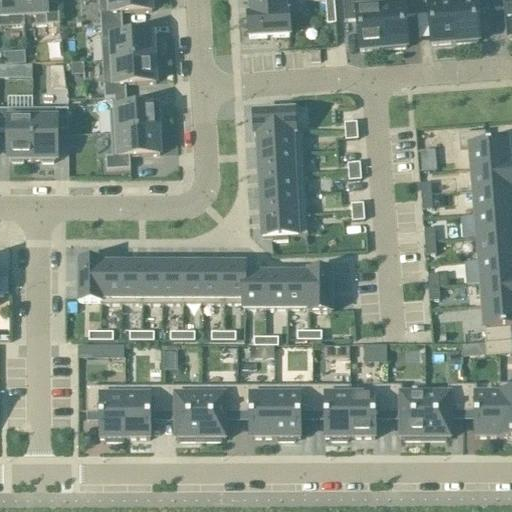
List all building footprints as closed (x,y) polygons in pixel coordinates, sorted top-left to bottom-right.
[(0,0),(0,30),(24,29),(24,19),(23,19),(22,0),(0,0)] [(22,0),(23,19),(24,19),(46,18),(46,28),(59,27),(58,5),(46,6),(45,0),(22,0)] [(99,0),(101,29),(122,27),(122,15),(152,14),(152,11),(154,11),(153,0),(99,0)] [(285,0),(249,0),(250,17),(250,18),(286,16),(286,15),(285,0)] [(383,51),(379,0),(356,2),(355,0),(342,0),(344,24),(357,22),(360,53),(383,51)] [(417,17),(415,0),(379,0),(383,51),(385,51),(385,52),(405,50),(407,49),(404,18),(417,17)] [(428,0),(415,0),(417,17),(429,16),(432,47),(455,45),(452,4),(451,4),(429,6),(428,0)] [(489,12),(487,0),(450,0),(451,4),(452,4),(455,45),(456,45),(456,46),(477,45),(477,44),(479,44),(476,13),(489,12)] [(511,0),(492,0),(494,11),(506,10),(509,41),(511,41),(511,42),(511,41),(511,0)] [(327,13),(335,13),(334,1),(326,1),(327,13)] [(328,25),(336,25),(335,13),(327,13),(328,25)] [(250,18),(250,17),(248,17),(249,40),(290,38),(289,15),(286,15),(286,16),(250,18)] [(154,62),(154,52),(156,52),(155,41),(153,41),(153,38),(123,40),(122,27),(101,29),(103,64),(154,62)] [(26,54),(6,55),(6,65),(26,64),(26,54)] [(154,62),(103,64),(105,101),(114,100),(126,99),(126,87),(156,85),(156,83),(158,83),(157,71),(155,71),(154,62)] [(0,68),(0,81),(32,81),(32,68),(0,68)] [(51,89),(64,89),(65,69),(52,68),(51,89)] [(126,99),(114,100),(115,112),(110,112),(111,136),(158,133),(158,124),(160,124),(159,113),(157,113),(157,110),(127,111),(126,99)] [(0,111),(0,133),(9,133),(9,163),(11,163),(11,166),(23,166),(23,163),(33,163),(32,111),(0,111)] [(32,111),(33,163),(42,163),(42,165),(53,165),(53,163),(56,163),(56,133),(68,133),(68,111),(32,111)] [(294,114),(253,116),(254,139),(257,139),(257,138),(295,136),(295,135),(294,114)] [(358,132),(357,124),(345,125),(346,133),(358,132)] [(459,144),(469,143),(470,166),(510,162),(510,161),(508,138),(485,140),(484,126),(458,129),(459,144)] [(358,141),(358,132),(346,133),(346,142),(358,141)] [(111,136),(113,159),(105,159),(106,173),(130,172),(130,159),(160,157),(160,154),(162,154),(161,142),(159,143),(158,133),(111,136)] [(295,136),(257,138),(257,139),(258,159),(303,156),(302,135),(295,135),(295,136)] [(303,156),(258,159),(259,179),(304,176),(303,156)] [(470,166),(472,189),(511,186),(511,187),(511,186),(511,161),(510,161),(510,162),(470,166)] [(421,173),(434,172),(433,164),(421,165),(421,173)] [(361,173),(360,165),(348,166),(349,174),(361,173)] [(362,182),(361,173),(349,174),(350,183),(362,182)] [(304,176),(259,179),(260,199),(305,197),(304,176)] [(454,189),(471,189),(471,177),(455,176),(454,189)] [(420,193),(430,192),(429,180),(419,181),(420,193)] [(472,189),(474,212),(511,209),(511,187),(511,186),(472,189)] [(421,206),(431,205),(430,192),(420,193),(421,206)] [(305,197),(260,199),(261,220),(307,217),(305,197)] [(364,214),(364,205),(352,206),(352,215),(364,214)] [(511,209),(474,212),(476,236),(511,232),(511,209)] [(365,222),(364,214),(352,215),(353,223),(365,222)] [(307,217),(261,220),(262,241),(273,241),(273,245),(288,244),(288,240),(308,239),(307,217)] [(424,240),(434,239),(433,227),(423,228),(424,240)] [(511,232),(476,236),(478,259),(511,256),(511,232)] [(425,253),(435,252),(434,239),(424,240),(425,253)] [(511,256),(478,259),(480,283),(511,280),(511,256)] [(102,265),(78,265),(78,305),(100,305),(101,305),(101,267),(102,267),(102,265)] [(100,305),(100,307),(121,307),(121,267),(102,267),(101,267),(101,305),(100,305)] [(121,267),(121,307),(142,308),(142,267),(121,267)] [(142,267),(142,308),(162,308),(162,267),(142,267)] [(162,267),(162,308),(183,308),(183,267),(162,267)] [(183,267),(183,308),(203,308),(203,267),(183,267)] [(203,267),(203,308),(223,308),(223,267),(203,267)] [(223,267),(223,308),(243,308),(244,308),(244,277),(245,277),(245,267),(223,267)] [(428,287),(438,286),(437,274),(427,274),(428,287)] [(309,313),(308,313),(308,315),(331,315),(331,275),(308,275),(308,277),(309,277),(309,313)] [(244,308),(243,308),(243,313),(266,313),(266,277),(245,277),(244,277),(244,308)] [(266,277),(266,313),(287,313),(287,277),(266,277)] [(287,277),(287,313),(308,313),(309,313),(309,277),(308,277),(287,277)] [(511,280),(480,283),(482,306),(511,303),(511,280)] [(429,299),(439,299),(438,286),(428,287),(429,299)] [(511,328),(511,303),(482,306),(485,343),(511,341),(511,328)] [(224,343),(224,334),(212,334),(212,343),(224,343)] [(236,343),(236,334),(224,334),(224,343),(236,343)] [(309,342),(309,334),(297,334),(297,342),(309,342)] [(321,342),(321,334),(309,334),(309,342),(321,342)] [(101,343),(101,335),(89,335),(89,343),(101,343)] [(113,343),(113,335),(101,335),(101,343),(113,343)] [(142,343),(142,335),(130,335),(130,343),(142,343)] [(154,343),(154,335),(142,335),(142,343),(154,343)] [(183,343),(183,335),(171,335),(171,343),(183,343)] [(195,343),(195,335),(183,335),(183,343),(195,343)] [(266,348),(266,340),(254,340),(254,348),(266,348)] [(278,348),(278,340),(266,340),(266,348),(278,348)] [(511,356),(511,351),(511,344),(485,346),(486,359),(511,356)] [(365,347),(365,363),(387,364),(388,348),(365,347)] [(78,362),(97,362),(97,349),(78,349),(78,362)] [(511,386),(499,387),(499,397),(500,397),(500,440),(499,440),(499,442),(511,441),(511,386)] [(351,388),(312,389),(312,414),(325,414),(325,441),(331,441),(331,444),(347,444),(347,441),(350,441),(350,393),(351,393),(351,388)] [(351,393),(350,393),(350,441),(375,441),(375,414),(387,414),(387,388),(373,388),(373,393),(351,393)] [(401,388),(387,388),(387,414),(400,414),(400,441),(402,441),(405,441),(405,444),(425,444),(425,398),(424,398),(401,398),(401,388)] [(448,393),(424,393),(424,398),(425,398),(425,444),(445,444),(445,441),(448,441),(450,441),(450,414),(462,414),(462,388),(448,388),(448,393)] [(476,388),(462,388),(462,414),(475,414),(475,441),(499,440),(500,440),(500,397),(499,397),(476,397),(476,388)] [(125,389),(87,390),(87,415),(100,415),(100,442),(106,442),(106,445),(122,445),(122,442),(125,442),(125,389)] [(162,389),(125,389),(125,442),(150,442),(150,415),(162,415),(162,389)] [(200,389),(162,389),(162,415),(175,415),(175,442),(177,442),(180,442),(180,445),(200,445),(200,389)] [(237,389),(200,389),(200,445),(220,445),(220,442),(223,442),(225,442),(225,415),(237,415),(237,389)] [(275,389),(237,389),(237,415),(250,415),(250,441),(275,441),(275,389)] [(312,389),(275,389),(275,441),(278,441),(278,444),(294,444),(294,441),(300,441),(300,415),(312,414),(312,389)]
